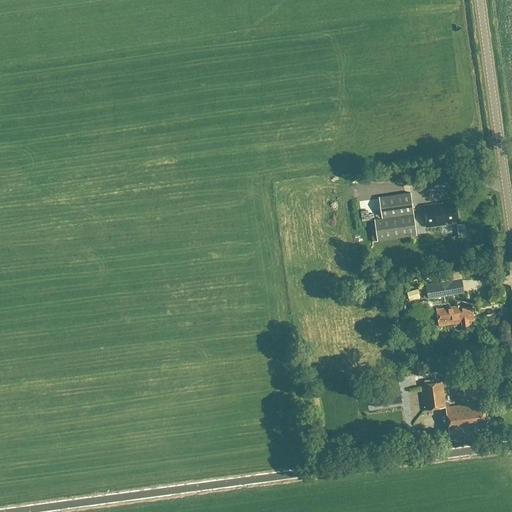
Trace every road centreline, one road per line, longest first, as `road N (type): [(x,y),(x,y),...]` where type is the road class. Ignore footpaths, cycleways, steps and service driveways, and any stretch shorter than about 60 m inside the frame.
road 1 (unclassified): [(23,511),(511,447)]
road 2 (tertiary): [(511,244),(478,0)]
